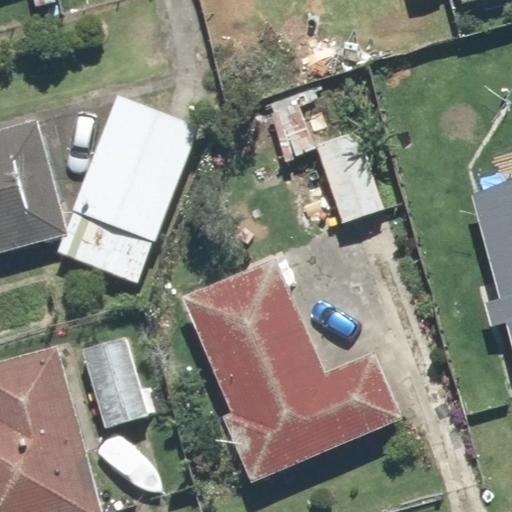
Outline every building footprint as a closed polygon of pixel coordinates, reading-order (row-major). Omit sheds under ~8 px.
[(466,0),(469,8),(498,0),(466,0)] [(65,257),(141,287),(203,131),(127,101),(65,257)] [(41,125),(0,136),(0,256),(72,237),(41,125)] [(283,161),(309,238),(388,212),(362,135),(283,161)] [(511,186),(476,196),(511,329),(511,186)] [(281,262),(188,302),(238,418),(230,422),(258,487),(407,424),(378,356),(330,376),(281,262)] [(88,353),(110,432),(152,420),(130,341),(88,353)] [(0,511),(105,511),(62,351),(0,368),(0,511)]
